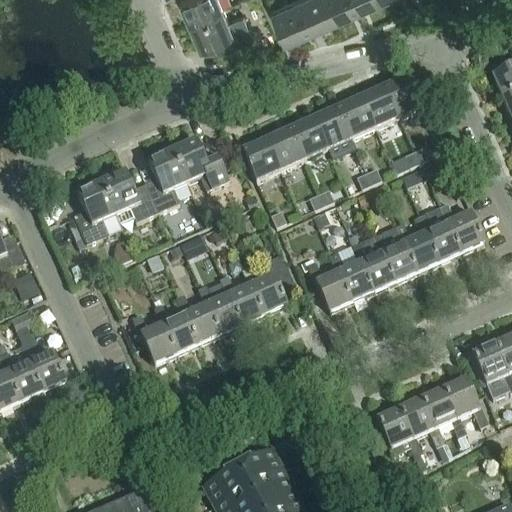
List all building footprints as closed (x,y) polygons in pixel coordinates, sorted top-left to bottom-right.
[(181,0),(191,23),(224,9),(220,0),(181,0)] [(286,41),(310,30),(296,0),(294,0),(272,10),(286,41)] [(333,20),(323,0),(296,0),(310,30),(333,20)] [(323,0),(333,20),(356,10),(352,0),(323,0)] [(352,0),(356,10),(379,0),(352,0)] [(230,23),(224,9),(191,23),(202,48),(221,40),(226,52),(254,40),(244,18),(230,23)] [(511,73),(493,81),(503,104),(511,100),(511,73)] [(399,124),(423,114),(410,83),(386,94),(399,124)] [(399,124),(386,94),(362,104),(375,135),(399,124)] [(511,100),(503,104),(511,124),(511,100)] [(340,114),(353,145),(375,135),(362,104),(340,114)] [(340,114),(315,125),(328,156),(353,145),(340,114)] [(305,166),(328,156),(315,125),(292,136),(305,166)] [(292,136),(266,147),(280,177),(305,166),(292,136)] [(197,146),(173,156),(188,189),(202,183),(208,197),(230,188),(218,159),(205,165),(197,146)] [(257,187),(280,177),(266,147),(243,157),(257,187)] [(424,169),(430,166),(425,155),(419,157),(424,169)] [(181,209),(174,195),(188,189),(173,156),(149,167),(157,186),(147,191),(159,218),(181,209)] [(424,169),(419,157),(405,163),(410,175),(424,169)] [(437,173),(427,177),(431,186),(441,181),(437,173)] [(382,187),(377,176),(368,180),(374,191),(382,187)] [(127,177),(103,187),(117,220),(130,214),(137,228),(159,218),(147,191),(135,196),(127,177)] [(412,179),(403,183),(410,198),(418,194),(412,179)] [(363,196),(374,191),(368,180),(358,184),(363,196)] [(87,250),(123,234),(117,220),(103,187),(78,198),(86,218),(75,223),(87,250)] [(379,193),(357,202),(361,213),(383,203),(379,193)] [(334,209),(329,197),(321,201),(326,212),(334,209)] [(315,217),(326,212),(321,201),(310,205),(315,217)] [(246,207),(250,214),(259,210),(255,203),(246,207)] [(448,210),(439,214),(446,230),(449,229),(463,260),(485,250),(477,231),(471,219),(455,226),(448,210)] [(340,222),(336,213),(328,217),(332,225),(340,222)] [(426,220),(417,224),(424,240),(427,239),(440,270),(463,260),(449,229),(446,230),(439,214),(426,220)] [(288,229),(283,218),(273,222),(277,233),(288,229)] [(330,229),(325,218),(314,223),(319,234),(330,229)] [(404,230),(395,234),(402,250),(405,249),(419,280),(440,270),(427,239),(424,240),(411,246),(404,230)] [(382,240),(373,244),(376,249),(381,260),(383,259),(397,289),(419,280),(405,249),(402,250),(395,234),(382,240)] [(221,236),(212,240),(215,248),(224,244),(221,236)] [(0,239),(0,269),(4,279),(26,269),(14,241),(3,246),(0,239)] [(356,240),(348,244),(352,253),(360,250),(361,249),(356,240)] [(86,251),(83,244),(77,247),(76,248),(79,254),(86,251)] [(352,253),(352,254),(359,270),(361,269),(375,299),(397,289),(383,259),(381,260),(376,249),(362,255),(360,250),(352,253)] [(179,251),(170,256),(173,264),(183,260),(179,251)] [(243,262),(241,266),(243,271),(247,272),(252,270),(254,266),(252,261),(248,260),(243,262)] [(338,260),(330,263),(337,279),(339,278),(353,309),(375,299),(361,269),(359,270),(345,276),(338,260)] [(251,272),(242,275),(249,291),(251,291),(265,322),(288,312),(284,303),(297,297),(281,262),(267,268),(273,281),(258,287),(251,272)] [(312,263),(299,269),(304,277),(308,275),(308,273),(315,270),(312,263)] [(315,270),(308,273),(308,275),(316,290),(317,290),(331,319),(353,309),(339,278),(337,279),(324,286),(316,269),(315,270)] [(40,296),(31,276),(14,284),(23,304),(40,296)] [(243,331),(265,322),(251,291),(249,291),(236,297),(229,281),(220,285),(227,301),(229,300),(243,331)] [(221,341),(243,331),(229,300),(227,301),(214,307),(207,291),(198,295),(205,311),(207,310),(221,341)] [(199,351),(221,341),(207,310),(205,311),(192,317),(184,301),(176,305),(183,320),(185,320),(199,351)] [(159,305),(154,307),(157,313),(162,311),(159,305)] [(177,360),(199,351),(185,320),(183,320),(170,326),(163,311),(162,311),(157,313),(154,314),(161,330),(163,329),(177,360)] [(33,316),(11,325),(18,339),(29,333),(39,329),(33,316)] [(155,371),(177,360),(163,329),(161,330),(148,336),(141,320),(132,324),(140,341),(141,340),(155,371)] [(25,361),(12,367),(15,374),(28,368),(30,367),(45,398),(67,388),(53,357),(42,362),(29,333),(18,339),(23,351),(21,352),(25,361)] [(511,342),(495,350),(509,382),(511,381),(511,380),(511,342)] [(511,400),(511,399),(511,381),(509,382),(495,350),(473,360),(487,392),(503,384),(511,400)] [(7,358),(0,361),(0,364),(6,378),(8,377),(23,408),(45,398),(30,367),(28,368),(15,374),(12,367),(7,358)] [(0,415),(1,418),(23,408),(8,377),(6,378),(0,380),(0,415)] [(458,425),(461,424),(474,418),(481,434),(490,430),(482,413),(480,414),(467,384),(444,394),(458,425)] [(444,394),(422,404),(436,435),(439,434),(452,428),(459,444),(468,440),(461,424),(458,425),(444,394)] [(437,454),(446,450),(439,434),(436,435),(422,404),(400,414),(414,445),(417,444),(430,438),(437,454)] [(411,454),(415,463),(421,461),(424,460),(417,444),(414,445),(400,414),(378,423),(392,455),(395,462),(411,454)] [(303,511),(273,455),(203,493),(212,511),(303,511)] [(401,489),(404,495),(423,485),(420,479),(401,489)] [(149,511),(144,498),(127,505),(130,511),(149,511)] [(461,503),(448,509),(449,511),(461,511),(465,511),(461,503)]
